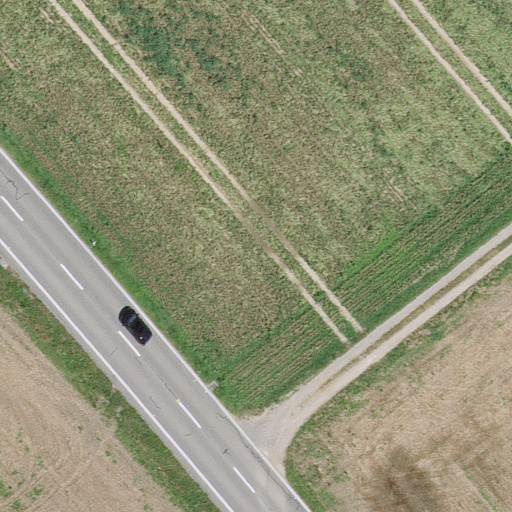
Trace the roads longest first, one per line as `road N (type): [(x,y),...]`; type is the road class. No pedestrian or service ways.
road 1 (tertiary): [(265,511),(0,200)]
road 2 (track): [(511,231),(229,467)]
